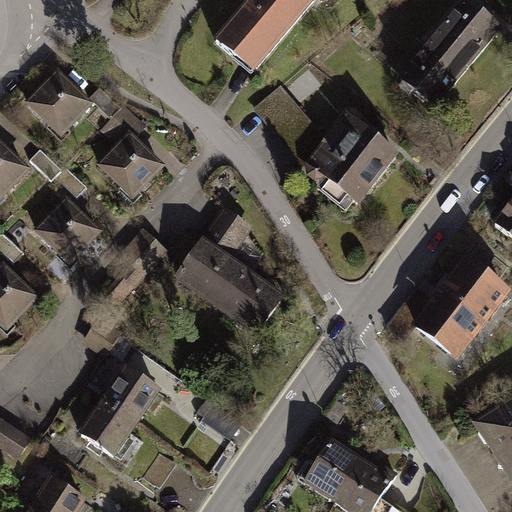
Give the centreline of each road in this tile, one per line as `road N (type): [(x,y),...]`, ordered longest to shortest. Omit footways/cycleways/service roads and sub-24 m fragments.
road 1 (residential): [(146,71),(260,178),(353,322)]
road 2 (tertiary): [(353,322),(511,116)]
road 3 (tertiary): [(216,511),(353,322)]
road 4 (residential): [(353,322),(470,511)]
